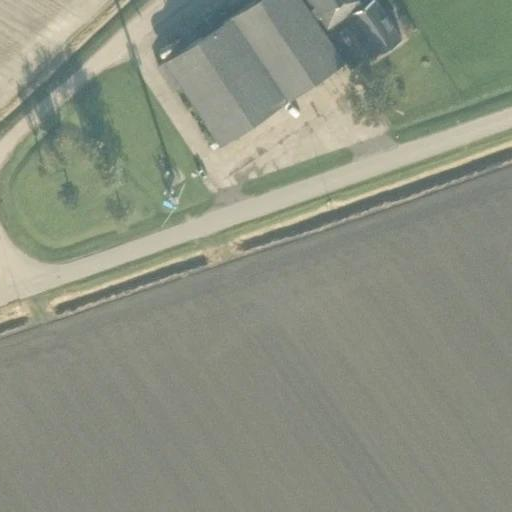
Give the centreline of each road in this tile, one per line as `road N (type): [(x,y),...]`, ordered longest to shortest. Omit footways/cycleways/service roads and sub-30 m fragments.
road 1 (tertiary): [(16,292),(511,117)]
road 2 (unclassified): [(0,149),(177,0)]
